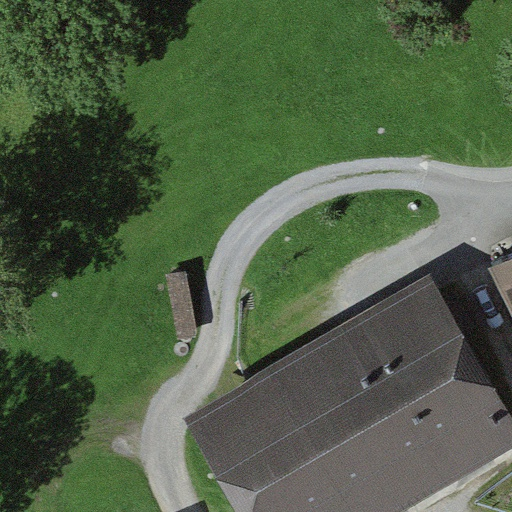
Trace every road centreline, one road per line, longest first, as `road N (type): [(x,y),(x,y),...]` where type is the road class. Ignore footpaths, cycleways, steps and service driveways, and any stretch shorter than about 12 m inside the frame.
road 1 (track): [(470,235),(464,207),(444,185),(419,178),(338,185),(277,212),(252,234),(227,275),(202,374),(164,419),(165,465),(182,511)]
road 2 (track): [(470,235),(332,302)]
road 3 (track): [(511,351),(470,235)]
